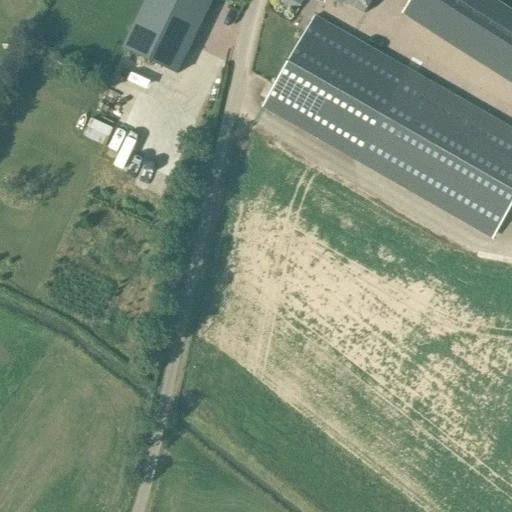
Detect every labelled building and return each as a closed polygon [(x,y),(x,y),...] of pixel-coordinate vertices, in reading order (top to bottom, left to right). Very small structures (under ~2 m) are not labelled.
[(146,0),(123,48),(177,74),(213,1),(212,1),(213,0),(146,0)] [(318,0),(322,2),(323,0),(341,0),(365,13),(372,0),(318,0)] [(511,11),(494,0),(412,0),(403,14),(420,25),(488,67),(511,82),(511,11)] [(263,106),(490,239),(511,200),(511,133),(315,18),(263,106)] [(111,80),(101,99),(127,112),(136,92),(111,80)] [(184,147),(201,98),(192,95),(175,144),(184,147)]
